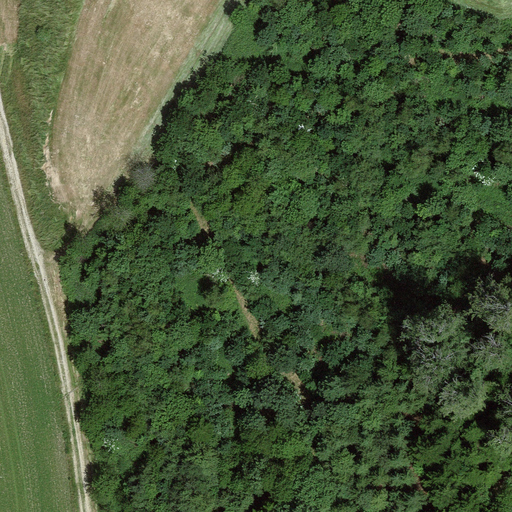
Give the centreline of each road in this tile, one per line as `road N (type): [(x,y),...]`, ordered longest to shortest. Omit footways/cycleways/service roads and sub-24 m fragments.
road 1 (track): [(86,511),(66,372),(0,109)]
road 2 (track): [(224,0),(97,189),(27,231)]
